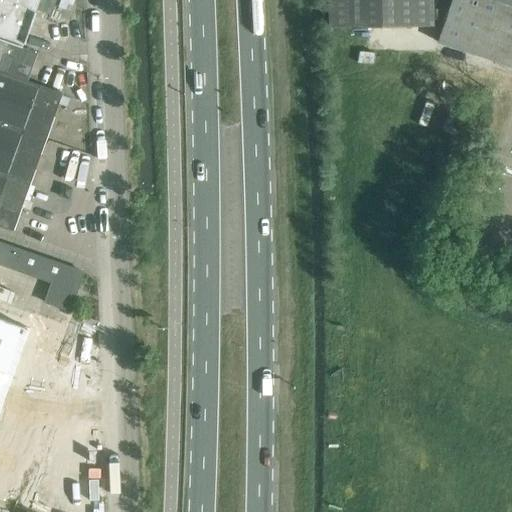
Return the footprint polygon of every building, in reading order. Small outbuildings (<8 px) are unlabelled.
[(38,0),(0,0),(0,226),(13,231),(13,230),(35,169),(41,171),(46,158),(40,156),(62,94),(62,95),(62,94),(26,81),(29,73),(15,67),(35,10),(38,0)] [(38,0),(35,10),(51,15),(56,0),(38,0)] [(328,0),(329,28),(433,26),(432,0),(328,0)] [(511,0),(451,0),(437,44),(511,68),(511,0)] [(83,273),(0,243),(0,264),(52,283),(45,302),(44,301),(44,302),(56,307),(56,309),(58,310),(59,308),(68,311),(68,312),(69,312),(83,273)] [(0,495),(17,502),(53,401),(69,357),(5,334),(0,347),(0,495)]
